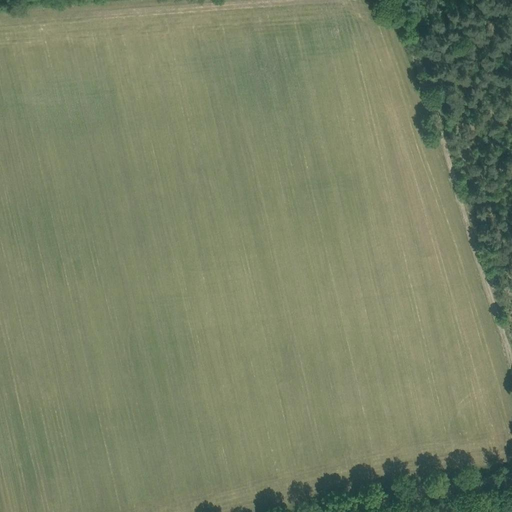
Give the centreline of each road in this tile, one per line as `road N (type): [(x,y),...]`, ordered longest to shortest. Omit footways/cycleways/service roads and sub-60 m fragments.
road 1 (track): [(511,368),(395,0)]
road 2 (track): [(328,511),(511,480)]
